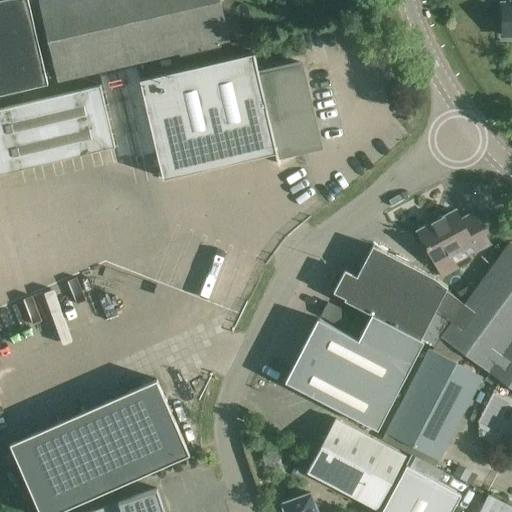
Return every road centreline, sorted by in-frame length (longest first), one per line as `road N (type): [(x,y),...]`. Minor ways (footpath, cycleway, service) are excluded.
road 1 (residential): [(468,126),(310,250),(276,299),(224,417),(225,448),(248,511)]
road 2 (tertiary): [(468,126),(434,76),(402,0)]
